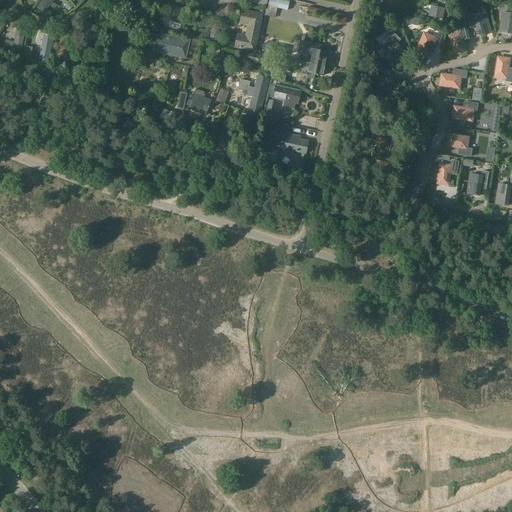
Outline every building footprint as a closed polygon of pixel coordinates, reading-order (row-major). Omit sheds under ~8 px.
[(269,0),(268,6),(277,8),(278,0),(269,0)] [(468,0),(462,0),(460,1),(463,8),(470,6),(468,0)] [(445,9),(439,8),(431,6),(429,16),(442,19),(445,9)] [(237,36),(235,48),(253,51),(260,16),(242,12),(240,23),(248,25),(246,37),(237,36)] [(467,16),(470,28),(476,27),(479,36),(490,33),(485,13),(474,16),(473,14),(467,16)] [(499,33),(510,34),(511,23),(511,14),(501,13),(499,33)] [(407,17),(405,24),(418,27),(419,20),(407,17)] [(448,37),(454,56),(465,53),(462,41),(468,39),(464,27),(458,29),(459,33),(448,37)] [(14,44),(6,42),(4,48),(20,52),(25,30),(18,28),(14,44)] [(198,30),(197,37),(205,39),(207,33),(207,32),(199,30),(198,30)] [(211,30),(208,40),(216,42),(219,32),(211,30)] [(390,32),(385,37),(389,40),(381,48),(395,62),(403,54),(395,45),(399,41),(390,32)] [(426,56),(430,45),(436,48),(441,36),(435,33),(433,38),(423,33),(415,52),(426,56)] [(189,40),(161,34),(157,53),(185,59),(189,40)] [(38,50),(37,56),(40,56),(39,60),(48,62),(52,37),(43,36),(41,51),(38,50)] [(267,42),(260,47),(266,55),(272,50),(267,42)] [(289,59),(289,60),(323,67),(324,61),(326,62),(327,55),(325,55),(326,53),(320,51),(321,46),(303,42),(300,53),(299,53),(298,61),(289,59)] [(61,45),(59,54),(57,54),(56,58),(58,59),(58,62),(63,63),(67,46),(61,45)] [(244,62),(265,67),(266,67),(269,57),(246,52),(244,62)] [(374,59),(382,65),(385,59),(377,54),(374,59)] [(497,58),(494,77),(494,78),(505,79),(505,82),(511,83),(511,79),(511,69),(507,69),(509,60),(497,58)] [(323,67),(289,60),(286,71),(306,75),(305,78),(312,79),(313,74),(321,76),(323,67)] [(173,68),(172,77),(181,78),(182,69),(173,68)] [(278,76),(279,75),(279,72),(267,69),(266,74),(273,75),(272,81),(277,82),(278,76)] [(398,82),(387,79),(388,73),(376,70),(374,76),(379,77),(376,88),(395,93),(398,82)] [(440,75),(439,87),(459,90),(460,78),(465,79),(466,72),(453,71),(452,77),(440,75)] [(256,76),(253,89),(247,87),(248,83),(247,83),(248,79),(240,77),(237,90),(246,92),(245,96),(251,98),(247,114),(259,117),(269,79),(256,76)] [(269,86),(267,97),(271,98),(284,101),(283,107),(293,110),(295,103),(296,104),(298,92),(274,86),(273,87),(269,86)] [(215,100),(215,101),(224,104),(227,95),(218,92),(215,100)] [(193,94),(187,108),(205,115),(210,101),(193,94)] [(475,110),(476,103),(464,101),(463,107),(453,106),(452,118),(471,121),(473,110),(475,110)] [(225,109),(221,104),(215,109),(219,114),(225,109)] [(274,114),(265,112),(264,120),(272,122),(274,114)] [(263,130),(260,147),(266,148),(265,153),(273,154),(274,151),(288,154),(289,151),(304,154),(307,142),(291,139),(292,136),(275,132),(271,131),(263,130)] [(448,135),(447,147),(458,149),(457,155),(470,157),(471,150),(466,150),(468,138),(448,135)] [(377,138),(373,152),(386,156),(390,142),(386,141),(386,140),(383,139),(383,140),(377,138)] [(458,163),(457,163),(451,162),(451,167),(440,165),(436,185),(448,187),(450,175),(456,176),(458,163)] [(479,197),(481,185),(486,186),(488,173),(482,172),(481,177),(470,175),(467,195),(479,197)] [(497,205),(508,207),(510,195),(511,195),(511,182),(511,187),(500,185),(497,205)]
